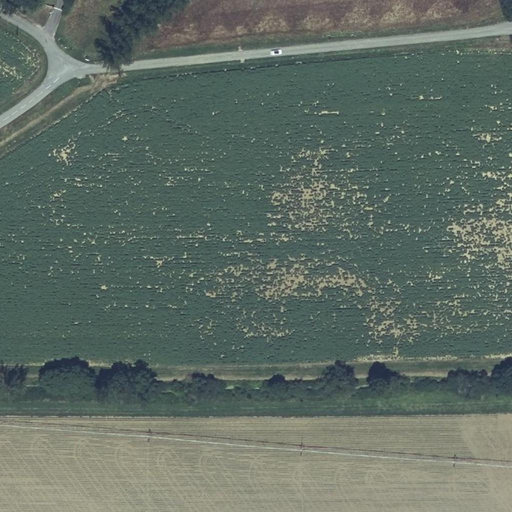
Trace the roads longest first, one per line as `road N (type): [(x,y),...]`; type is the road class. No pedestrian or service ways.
road 1 (track): [(0,366),(511,363)]
road 2 (tertiary): [(511,22),(65,70)]
